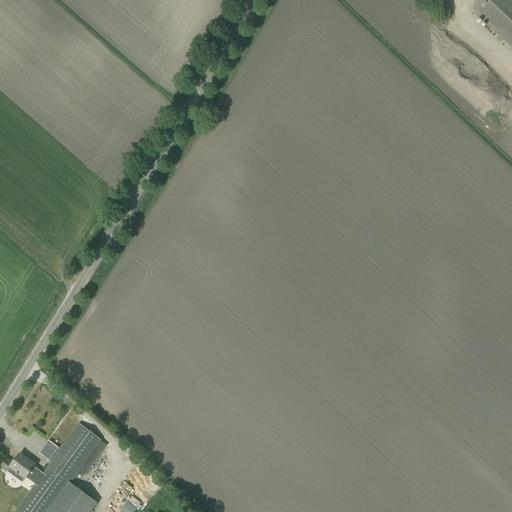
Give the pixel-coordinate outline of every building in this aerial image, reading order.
[(473,12),(511,48),(511,0),(478,0),(473,6),(476,9),(473,12)] [(41,478),(35,485),(15,511),(48,511),(70,483),(77,473),(83,477),(106,445),(101,441),(102,440),(79,424),(47,468),(48,468),(41,478)] [(39,454),(49,461),(58,448),(49,441),(39,454)] [(6,459),(0,466),(0,467),(15,479),(21,483),(24,479),(25,478),(35,485),(41,478),(31,471),(34,466),(19,455),(13,464),(6,459)] [(70,483),(48,511),(90,511),(97,503),(89,497),(70,483)] [(133,511),(137,508),(126,501),(118,511),(133,511)]
